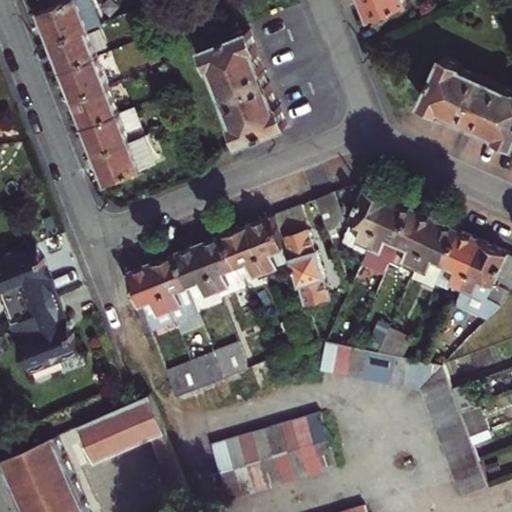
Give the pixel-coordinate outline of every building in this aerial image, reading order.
[(67,0),(49,7),(60,37),(94,24),(105,19),(97,0),(67,0)] [(412,8),(409,0),(367,0),(376,22),(412,8)] [(94,24),(60,37),(71,64),(105,50),(94,24)] [(260,45),(254,27),(206,45),(213,64),(215,63),(237,121),(234,122),(242,140),(289,121),(283,104),(280,105),(257,46),(260,45)] [(71,64),(82,92),(116,79),(105,50),(71,64)] [(444,105),(500,131),(499,134),(511,139),(511,85),(462,65),(463,63),(445,55),(425,100),(443,108),(444,105)] [(116,79),(82,92),(94,121),(128,108),(116,79)] [(128,108),(94,121),(105,149),(151,130),(142,102),(128,108)] [(151,130),(105,149),(117,179),(170,158),(158,128),(151,130)] [(6,150),(1,138),(4,137),(1,131),(0,131),(0,165),(9,162),(4,151),(6,150)] [(349,233),(371,243),(391,198),(369,188),(349,233)] [(330,194),(316,198),(329,230),(342,224),(330,194)] [(391,198),(371,243),(394,254),(414,208),(391,198)] [(300,204),(284,210),(292,230),(307,225),(300,204)] [(394,254),(418,264),(438,219),(414,208),(394,254)] [(284,210),(275,213),(293,259),(297,269),(323,260),(319,248),(317,249),(309,225),(307,225),(292,230),(284,210)] [(275,213),(253,222),(271,268),(293,259),(275,213)] [(418,264),(442,275),(462,230),(438,219),(418,264)] [(253,222),(229,232),(246,277),(271,268),(253,222)] [(442,275),(465,285),(485,240),(462,230),(442,275)] [(229,232),(204,242),(221,287),(234,282),(246,277),(229,232)] [(41,238),(0,254),(0,277),(17,319),(36,311),(32,303),(61,291),(47,253),(50,252),(47,246),(44,247),(41,238)] [(494,278),(507,250),(485,240),(465,285),(458,301),(490,314),(511,293),(511,289),(493,281),(494,278)] [(221,287),(204,242),(182,250),(199,296),(221,287)] [(199,296),(182,250),(158,260),(180,320),(204,310),(199,296)] [(511,285),(511,252),(507,250),(494,278),(511,285)] [(158,260),(133,270),(156,329),(180,320),(158,260)] [(323,260),(297,269),(309,301),(310,300),(332,292),(326,275),(328,274),(323,260)] [(234,282),(221,287),(225,297),(237,292),(234,282)] [(36,311),(17,319),(37,367),(83,348),(79,338),(82,337),(79,330),(77,331),(61,291),(32,303),(36,311)] [(204,310),(180,320),(183,330),(208,321),(204,310)] [(302,313),(290,318),(300,347),(314,341),(302,313)] [(276,356),(265,328),(245,336),(256,364),(276,356)] [(324,365),(337,368),(342,341),(329,339),(324,365)] [(218,349),(227,375),(251,366),(242,340),(218,349)] [(337,368),(350,371),(355,344),(342,341),(337,368)] [(350,371),(364,374),(370,347),(355,344),(350,371)] [(370,347),(364,374),(377,377),(383,349),(381,349),(370,347)] [(218,349),(194,358),(203,384),(227,375),(218,349)] [(390,379),(395,352),(383,349),(377,377),(390,379)] [(390,379),(405,382),(410,355),(406,354),(395,352),(390,379)] [(447,362),(433,359),(410,355),(405,382),(425,387),(447,362)] [(194,358),(170,367),(180,393),(203,384),(194,358)] [(447,362),(425,387),(431,400),(457,391),(456,387),(447,362)] [(457,391),(431,400),(436,413),(462,403),(457,391)] [(185,506),(196,502),(154,392),(138,400),(155,439),(185,506)] [(102,461),(155,439),(138,400),(137,400),(84,423),(102,461)] [(436,413),(441,426),(467,417),(465,411),(462,403),(436,413)] [(494,427),(485,403),(465,411),(467,417),(472,430),(474,434),(494,427)] [(321,411),(307,415),(316,443),(329,439),(321,411)] [(293,419),(302,447),(316,443),(307,415),(293,419)] [(441,426),(446,440),(472,430),(467,417),(441,426)] [(302,447),(293,419),(280,423),(288,451),(302,447)] [(280,423),(266,427),(275,455),(288,451),(280,423)] [(266,427),(252,431),(261,459),(275,455),(266,427)] [(472,430),(446,440),(452,453),(477,442),(474,434),(472,430)] [(252,431),(239,435),(248,463),(261,459),(252,431)] [(94,511),(61,434),(1,460),(23,511),(94,511)] [(248,463),(239,435),(227,439),(235,467),(248,463)] [(235,467),(227,439),(213,443),(221,471),(235,467)] [(329,439),(316,443),(325,471),(338,467),(329,439)] [(452,453),(457,465),(482,456),(477,442),(452,453)] [(325,471),(316,443),(302,447),(310,475),(325,471)] [(310,475),(302,447),(288,451),(297,479),(310,475)] [(288,451),(275,455),(284,483),(297,479),(288,451)] [(284,483),(275,455),(261,459),(269,487),(284,483)] [(482,456),(457,465),(462,479),(487,469),(483,457),(482,456)] [(269,487),(261,459),(248,463),(256,491),(269,487)] [(256,491),(248,463),(235,467),(243,495),(256,491)] [(243,495),(235,467),(221,471),(229,499),(243,495)] [(487,469),(462,479),(467,492),(493,483),(487,469)]
